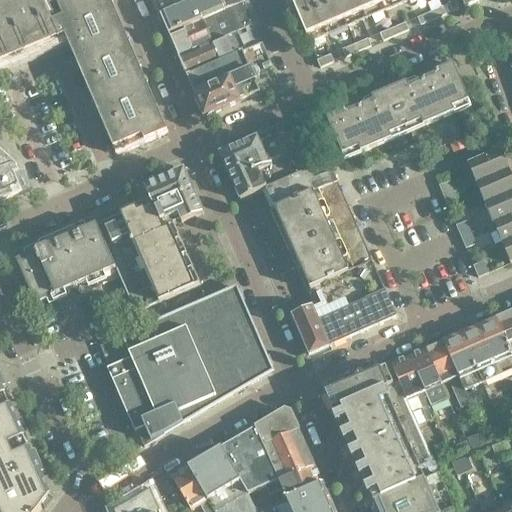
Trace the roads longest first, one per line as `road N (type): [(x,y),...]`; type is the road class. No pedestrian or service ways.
road 1 (residential): [(296,382),(193,146)]
road 2 (residential): [(88,492),(296,382)]
road 3 (residential): [(296,382),(511,288)]
road 4 (residential): [(88,492),(0,299)]
road 5 (residential): [(0,232),(193,146)]
road 6 (residential): [(305,85),(352,77),(481,20)]
road 7 (residential): [(193,146),(131,0)]
road 8 (residential): [(352,511),(296,382)]
road 9 (residential): [(193,146),(297,104),(305,85)]
